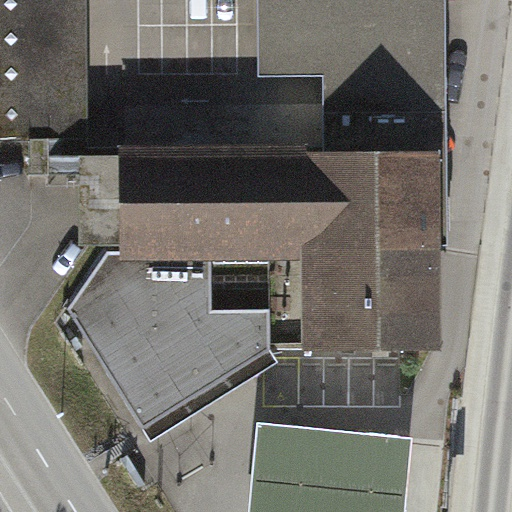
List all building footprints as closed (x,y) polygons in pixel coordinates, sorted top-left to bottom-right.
[(81,251),(133,250),(132,151),(92,151),(89,0),(0,0),(0,135),(33,135),(34,174),(80,173),(81,251)] [(438,0),(281,0),(282,76),(326,75),(327,113),(440,111),(438,0)] [(440,111),(327,113),(327,150),(436,149),(437,245),(448,245),(447,111),(440,111)] [(437,245),(436,149),(327,150),(132,151),(133,250),(133,255),(213,253),(214,313),(270,312),(270,345),(437,344),(437,245)] [(214,313),(213,253),(133,255),(115,256),(73,311),(145,423),(270,345),(270,312),(214,313)] [(404,511),(411,443),(266,429),(257,511),(404,511)]
